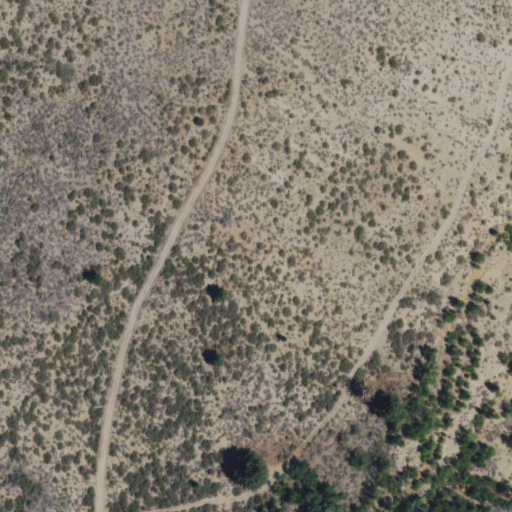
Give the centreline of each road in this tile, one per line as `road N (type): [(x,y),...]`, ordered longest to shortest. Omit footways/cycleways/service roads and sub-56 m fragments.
road 1 (track): [(149,511),(235,498),(309,444),(483,152),(511,53)]
road 2 (track): [(93,511),(131,312),(231,116),(244,0)]
